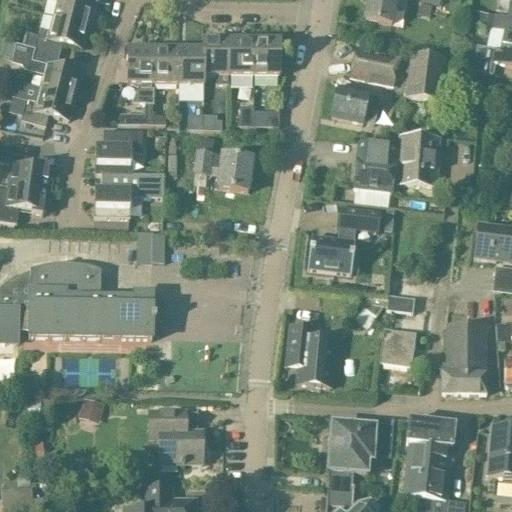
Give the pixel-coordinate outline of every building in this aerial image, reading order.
[(57,6),(53,20),(88,29),(94,5),(73,0),(47,0),(47,3),(57,6)] [(394,0),(394,1),(385,0),(368,0),(364,24),(392,29),(394,14),(405,15),(407,0),(394,0)] [(440,0),(420,0),(419,6),(439,10),(440,0)] [(491,32),(511,36),(511,1),(507,21),(494,18),(491,32)] [(40,31),(35,53),(59,59),(62,48),(81,53),(88,29),(53,20),(49,34),(40,31)] [(511,36),(491,32),(504,35),(500,54),(477,49),(474,62),(466,60),(463,73),(492,79),(494,67),(511,70),(511,36)] [(202,53),(178,53),(178,89),(203,89),(203,44),(202,44),(202,53)] [(228,44),(203,44),(203,89),(203,79),(216,79),(216,89),(228,89),(228,80),(228,44)] [(253,44),(228,44),(228,80),(253,80),(253,44)] [(279,44),(253,44),(253,80),(279,80),(279,44)] [(12,63),(11,68),(21,70),(24,74),(42,79),(39,92),(74,101),(80,77),(56,71),(59,59),(35,53),(21,49),(16,48),(12,63)] [(355,50),(348,82),(393,91),(400,58),(355,50)] [(152,107),(152,89),(153,53),(127,53),(127,89),(140,89),(140,107),(152,107)] [(178,53),(153,53),(152,89),(178,89),(178,53)] [(409,58),(405,94),(404,102),(440,107),(446,63),(409,58)] [(362,129),(363,127),(374,129),(380,101),(369,99),(369,97),(337,91),(331,122),(362,129)] [(68,125),(74,101),(39,92),(35,106),(26,104),(20,126),(45,132),(48,120),(68,125)] [(253,132),(253,115),(253,111),(239,111),(239,131),(253,132)] [(253,115),(253,132),(278,132),(279,116),(253,115)] [(187,134),(202,134),(203,119),(187,119),(187,125),(187,134)] [(218,119),(203,119),(202,134),(223,134),(223,125),(218,125),(218,119)] [(140,130),(152,130),(152,120),(140,120),(140,130)] [(152,120),(152,130),(164,130),(164,120),(152,120)] [(130,179),(131,158),(141,158),(141,137),(103,136),(102,149),(95,149),(94,179),(101,179),(101,178),(130,179)] [(400,141),(397,189),(435,191),(437,143),(400,141)] [(358,147),(356,163),(352,193),(391,197),(397,151),(358,147)] [(0,166),(10,168),(8,189),(49,195),(50,186),(49,186),(51,173),(48,173),(49,169),(25,166),(26,153),(0,149),(0,166)] [(220,173),(217,192),(247,196),(252,163),(222,159),(221,160),(211,159),(211,158),(196,156),(194,177),(209,179),(210,172),(220,173)] [(101,178),(101,179),(101,192),(94,192),(93,222),(129,223),(130,202),(163,203),(163,179),(130,179),(101,178)] [(49,195),(8,189),(0,188),(0,226),(16,229),(18,216),(42,219),(42,216),(45,217),(47,204),(48,204),(49,195)] [(420,215),(441,218),(443,205),(422,203),(420,215)] [(473,263),(511,267),(511,233),(477,229),(473,263)] [(339,232),(338,244),(311,241),(307,274),(351,279),(355,246),(352,246),(354,233),(339,232)] [(164,239),(154,239),(152,239),(151,267),(163,267),(164,239)] [(100,275),(97,274),(91,272),(85,270),(79,269),(73,269),(67,268),(58,268),(51,269),(45,270),(39,271),(33,273),(30,274),(30,286),(22,286),(18,277),(15,279),(10,282),(5,286),(0,289),(0,346),(17,347),(18,334),(28,334),(28,342),(152,344),(152,325),(162,325),(163,308),(151,308),(152,298),(133,298),(133,303),(100,303),(100,275)] [(511,285),(493,283),(492,295),(511,297),(511,285)] [(412,318),(414,304),(387,300),(386,315),(412,318)] [(365,308),(363,311),(376,320),(382,310),(365,308)] [(441,378),(441,399),(486,399),(486,329),(445,329),(445,378),(441,378)] [(297,389),(330,392),(333,344),(312,342),(313,333),(287,331),(284,371),(298,372),(297,389)] [(410,373),(415,339),(383,335),(379,368),(410,373)] [(85,402),(81,416),(98,421),(103,408),(85,402)] [(159,443),(159,468),(201,468),(201,436),(185,436),(185,416),(149,416),(149,443),(159,443)] [(328,476),(352,478),(366,479),(367,465),(371,466),(372,460),(390,462),(393,424),(373,423),(372,432),(332,429),(328,476)] [(422,503),(431,427),(408,424),(406,447),(408,447),(402,501),(418,503),(417,511),(427,511),(428,504),(422,503)] [(455,430),(431,427),(422,503),(428,504),(427,511),(464,511),(465,508),(446,506),(455,430)] [(511,441),(510,441),(510,435),(491,434),(487,481),(511,483),(511,441)] [(41,448),(29,449),(30,465),(42,464),(41,448)] [(351,489),(352,478),(328,476),(325,511),(370,511),(370,508),(368,507),(367,510),(358,511),(355,511),(352,511),(354,491),(355,490),(353,488),(352,489),(351,489)] [(194,511),(194,505),(170,505),(170,492),(145,492),(145,511),(194,511)]
